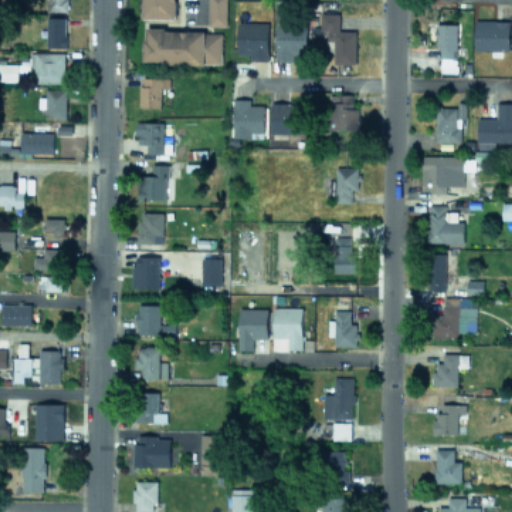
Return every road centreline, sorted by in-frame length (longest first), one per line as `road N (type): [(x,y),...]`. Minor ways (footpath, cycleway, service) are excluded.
road 1 (tertiary): [(94,511),(103,0)]
road 2 (residential): [(390,511),(391,148)]
road 3 (residential): [(391,148),(391,0)]
road 4 (residential): [(266,358),(388,355)]
